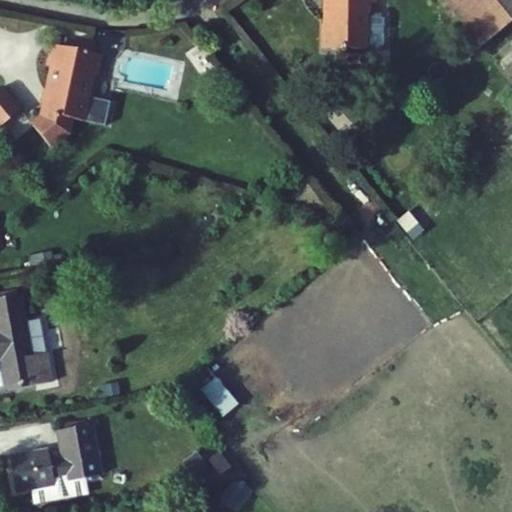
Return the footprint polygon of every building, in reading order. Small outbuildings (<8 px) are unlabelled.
[(354,9),(352,68),(394,69),(396,15),(401,15),(401,0),(368,0),(368,10),(354,9)] [(511,0),(481,0),(511,33),(511,31),(511,0)] [(132,65),(83,49),(77,70),(83,71),(64,127),(54,135),(71,156),(89,142),(95,125),(101,127),(109,104),(114,105),(121,84),(126,85),(132,65)] [(0,107),(0,117),(14,135),(37,116),(18,92),(0,107)] [(0,264),(2,264),(3,268),(20,265),(14,228),(0,230),(0,264)] [(57,326),(52,298),(21,304),(26,332),(1,337),(7,369),(31,364),(36,392),(69,386),(84,383),(79,356),(64,359),(57,326)] [(79,356),(72,323),(57,326),(64,359),(79,356)] [(218,378),(201,388),(220,418),(237,408),(218,378)] [(121,482),(112,432),(81,438),(86,462),(72,465),(70,456),(33,463),(40,498),(56,495),(59,509),(108,499),(105,485),(121,482)] [(227,480),(220,503),(239,509),(246,486),(227,480)] [(110,511),(108,499),(59,509),(59,511),(110,511)]
